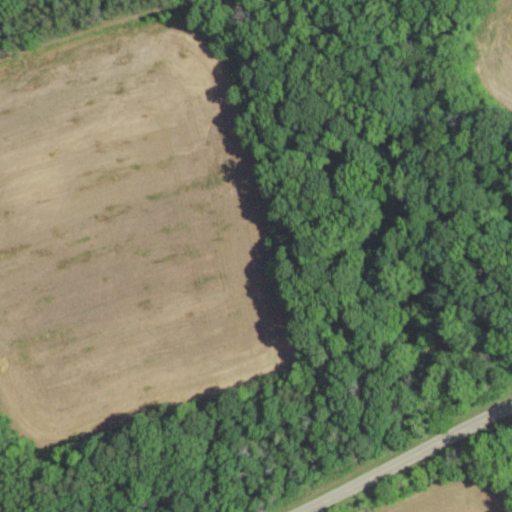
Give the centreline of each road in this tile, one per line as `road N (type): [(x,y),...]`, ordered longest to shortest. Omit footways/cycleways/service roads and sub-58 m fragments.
road 1 (tertiary): [(511,403),(296,511)]
road 2 (track): [(0,54),(195,0)]
